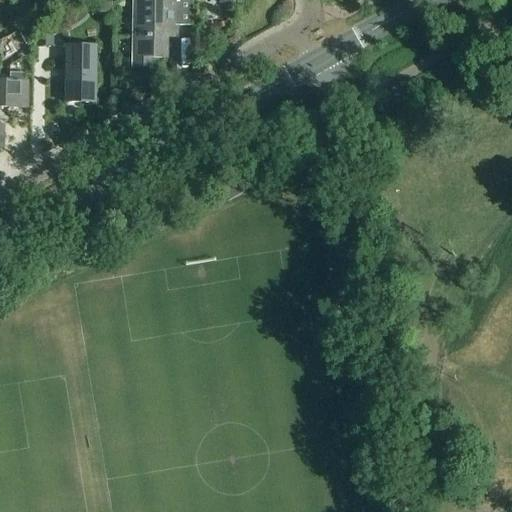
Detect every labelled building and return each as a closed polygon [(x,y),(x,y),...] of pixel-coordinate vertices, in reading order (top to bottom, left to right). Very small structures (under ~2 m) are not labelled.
[(133,0),(133,69),(149,69),(149,59),(165,60),(165,32),(176,32),(176,0),(133,0)] [(33,25),(18,33),(25,46),(34,41),(33,25)] [(58,26),(33,27),(34,41),(35,50),(52,49),(52,33),(58,32),(58,26)] [(64,104),(95,105),(96,50),(65,49),(64,104)] [(0,149),(3,149),(3,128),(0,127),(0,109),(27,110),(27,85),(0,84),(0,149)] [(221,194),(227,204),(245,194),(239,184),(221,194)]
